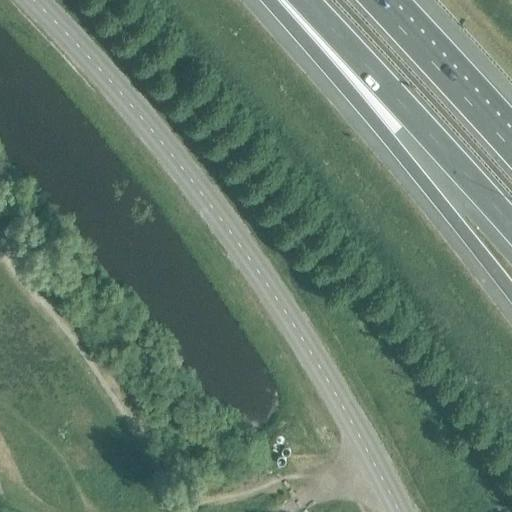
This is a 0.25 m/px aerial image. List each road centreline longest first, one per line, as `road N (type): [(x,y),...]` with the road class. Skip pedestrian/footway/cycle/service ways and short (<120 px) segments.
road 1 (secondary): [(30,0),(140,119),(267,287),(396,511)]
road 2 (motorway): [(265,0),(511,299)]
road 3 (motorway): [(295,0),(511,237)]
road 4 (motorway): [(511,145),(376,0)]
